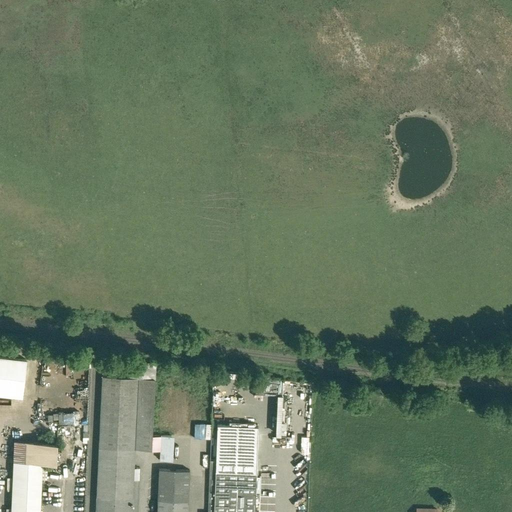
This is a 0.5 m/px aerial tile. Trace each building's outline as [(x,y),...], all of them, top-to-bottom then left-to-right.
[(27,360),(0,357),(0,394),(22,397),(27,360)] [(155,378),(102,375),(103,383),(97,496),(132,498),(133,480),(135,449),(151,449),(155,378)] [(283,378),(259,375),(258,394),(282,395),(283,378)] [(78,423),(77,411),(57,412),(57,424),(78,423)] [(209,438),(209,424),(193,423),(193,438),(209,438)] [(258,426),(217,424),(217,440),(257,442),(258,426)] [(171,435),(161,435),(160,460),(170,460),(171,435)] [(257,442),(217,440),(216,460),(216,471),(214,511),(258,511),(259,511),(255,511),(256,472),(257,442)] [(43,442),(15,441),(11,511),(40,511),(42,463),(43,442)] [(57,443),(43,442),(42,463),(57,463),(57,443)] [(216,460),(210,460),(208,511),(214,511),(216,471),(216,460)] [(187,511),(189,470),(159,468),(157,511),(187,511)] [(132,498),(97,496),(95,511),(131,511),(132,499),(132,498)]
